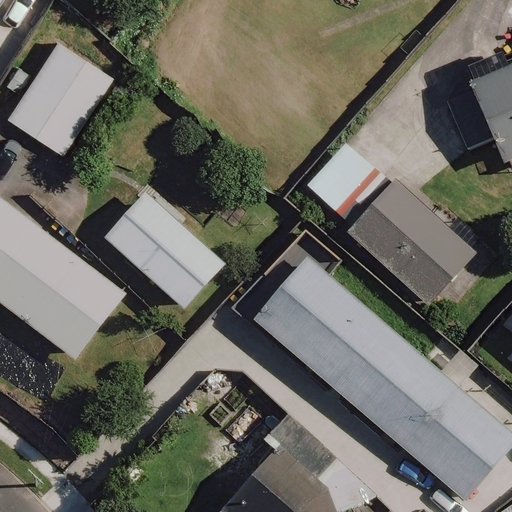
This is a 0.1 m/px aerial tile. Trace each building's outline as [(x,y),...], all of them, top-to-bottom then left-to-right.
[(53,42),(0,122),(54,158),(107,78),(53,42)] [(511,167),(511,74),(466,95),(500,173),(511,167)] [(473,260),(391,187),(342,242),(425,314),(473,260)] [(142,201),(101,246),(180,316),(221,271),(142,201)] [(0,209),(0,313),(71,366),(121,301),(0,209)] [(299,238),(233,318),(462,506),(511,445),(511,438),(323,284),(336,268),(299,238)] [(331,511),(326,494),(277,455),(222,511),(331,511)]
